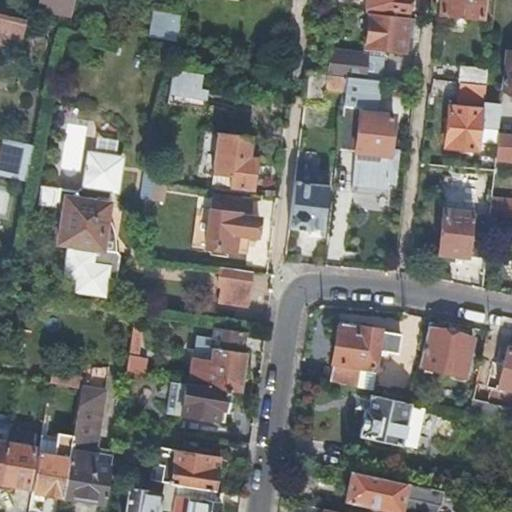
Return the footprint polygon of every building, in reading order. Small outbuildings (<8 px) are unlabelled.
[(39,0),(38,6),(68,12),(70,0),(39,0)] [(365,0),(365,5),(406,10),(407,0),(365,0)] [(481,15),(482,0),(441,0),(440,11),(481,15)] [(410,34),(412,16),(411,16),(369,10),(365,46),(380,47),(402,50),(403,47),(404,34),(410,34)] [(148,38),(176,42),(180,15),(152,11),(148,38)] [(0,50),(17,54),(24,19),(0,13),(0,50)] [(364,53),(379,55),(380,47),(365,46),(364,53)] [(511,48),(506,48),(504,78),(502,78),(501,81),(503,81),(502,85),(511,86),(511,48)] [(346,75),(378,79),(381,55),(379,55),(364,53),(328,49),(325,73),(346,75)] [(15,69),(0,65),(0,75),(13,78),(15,69)] [(457,65),(456,80),(486,82),(487,68),(457,65)] [(208,88),(201,86),(203,72),(172,67),(167,101),(204,107),(208,88)] [(344,88),(346,75),(325,73),(306,71),(304,87),(303,100),(324,103),(326,85),(344,88)] [(344,88),(337,149),(356,150),(353,185),(389,188),(390,172),(396,173),(399,149),(389,148),(392,115),(374,113),(378,79),(346,75),(344,88)] [(486,82),(456,80),(455,95),(477,97),(484,98),(486,82)] [(484,98),(477,97),(476,107),(449,104),(444,145),(479,148),(482,125),(484,100),(484,98)] [(484,100),(482,125),(498,127),(500,101),(484,100)] [(229,185),(253,188),(257,157),(249,156),(251,136),(216,131),(211,173),(230,176),(229,185)] [(511,132),(497,131),(496,147),(494,158),(511,159),(511,132)] [(2,137),(0,146),(0,174),(25,180),(33,144),(2,137)] [(58,240),(68,242),(72,242),(68,270),(77,272),(77,276),(76,281),(80,287),(97,290),(104,285),(105,276),(115,278),(119,253),(116,249),(101,247),(108,201),(96,199),(98,185),(116,188),(121,155),(89,150),(84,181),(75,188),(59,186),(57,198),(57,199),(58,203),(59,208),(61,212),(62,214),(58,240)] [(154,180),(156,168),(144,166),(140,196),(152,198),(154,180)] [(330,172),(295,168),(293,180),(328,184),(330,172)] [(229,185),(230,176),(211,173),(210,183),(229,185)] [(293,180),(287,226),(310,229),(311,226),(323,228),(328,184),(293,180)] [(248,233),(256,234),(259,216),(249,215),(252,195),(211,191),(205,246),(246,251),(248,233)] [(490,209),(511,210),(511,197),(491,196),(490,209)] [(443,209),(473,211),(474,202),(444,200),(443,209)] [(484,257),(489,213),(473,211),(443,209),(438,252),(484,257)] [(72,242),(68,242),(63,274),(77,276),(77,272),(68,270),(72,242)] [(248,304),(253,270),(252,270),(221,265),(219,285),(221,285),(220,300),(248,304)] [(447,324),(427,320),(417,365),(457,375),(461,358),(466,359),(471,338),(445,332),(447,324)] [(337,328),(329,380),(354,385),(357,366),(368,367),(367,369),(371,369),(371,368),(373,368),(375,353),(380,354),(381,349),(396,351),(399,332),(379,329),(380,328),(344,323),(343,329),(337,328)] [(241,351),(244,331),(214,326),(207,370),(195,368),(192,384),(230,389),(239,391),(245,352),(241,351)] [(141,330),(132,329),(125,374),(134,376),(141,330)] [(511,347),(506,346),(497,385),(511,387),(511,347)] [(50,371),(48,382),(79,387),(80,385),(81,377),(50,371)] [(491,382),(476,378),(471,398),(494,403),(511,406),(511,392),(490,388),(491,382)] [(226,410),(230,389),(192,384),(185,383),(182,402),(176,400),(174,413),(223,421),(224,410),(226,410)] [(67,458),(61,494),(105,500),(109,471),(112,453),(97,450),(97,454),(95,454),(105,390),(80,385),(79,387),(72,432),(69,449),(67,458)] [(409,403),(410,398),(410,397),(382,392),(381,397),(409,403)] [(409,405),(409,403),(381,397),(369,394),(366,408),(363,407),(358,434),(401,444),(402,442),(416,445),(424,408),(409,405)] [(494,403),(471,398),(468,410),(491,415),(494,403)] [(147,412),(119,408),(117,422),(144,426),(147,412)] [(152,445),(155,428),(144,426),(117,422),(114,439),(152,445)] [(6,441),(0,477),(0,479),(26,484),(35,431),(8,427),(6,441)] [(36,453),(30,489),(61,494),(67,458),(69,449),(72,432),(57,430),(56,436),(39,433),(36,453)] [(158,445),(153,478),(164,480),(176,482),(213,488),(218,454),(158,445)] [(443,490),(351,470),(345,499),(402,511),(433,511),(436,503),(439,504),(443,490)] [(176,482),(164,480),(163,492),(160,506),(172,508),(176,482)] [(172,508),(171,511),(174,511),(217,511),(220,501),(217,500),(219,489),(213,488),(176,482),(172,508)] [(159,511),(160,506),(163,492),(130,487),(125,511),(159,511)]
